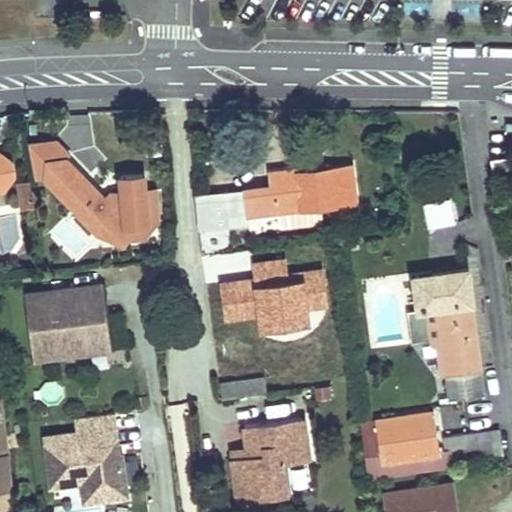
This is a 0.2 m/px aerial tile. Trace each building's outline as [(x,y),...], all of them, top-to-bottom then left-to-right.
[(60,140),(34,140),(39,175),(45,174),(64,157),(65,158),(72,151),(60,140)] [(0,191),(3,191),(15,174),(13,160),(0,151),(0,191)] [(511,156),(494,158),(497,178),(511,176),(511,156)] [(64,157),(45,174),(99,230),(105,225),(148,223),(145,190),(121,191),(122,201),(107,201),(65,158),(64,157)] [(275,186),(197,195),(201,230),(217,228),(217,234),(230,233),(229,226),(249,225),(249,216),(283,212),(322,207),(359,202),(355,166),(320,170),(320,164),(274,171),(275,186)] [(33,192),(31,180),(19,181),(21,199),(32,197),(33,196),(33,192)] [(511,198),(511,189),(511,183),(495,185),(497,200),(511,198)] [(156,189),(145,190),(148,223),(105,225),(99,230),(124,241),(130,235),(148,234),(158,223),(156,189)] [(451,195),(422,202),(428,229),(458,222),(451,195)] [(34,204),(33,197),(32,197),(21,199),(22,206),(34,204)] [(322,207),(283,212),(285,230),(324,224),(322,207)] [(54,271),(80,268),(79,252),(65,254),(66,257),(52,258),(54,271)] [(469,274),(435,278),(440,312),(424,314),(428,347),(444,345),(447,371),(481,367),(469,274)] [(435,278),(420,280),(424,314),(440,312),(435,278)] [(105,282),(74,286),(77,311),(107,307),(105,282)] [(74,286),(27,292),(35,358),(69,354),(68,350),(76,349),(77,353),(112,349),(107,307),(77,311),(74,286)] [(265,376),(221,381),(224,397),(267,392),(265,376)] [(0,395),(0,489),(12,488),(0,395)] [(115,411),(77,416),(79,431),(46,435),(53,485),(83,481),(86,481),(89,475),(97,481),(99,498),(128,494),(123,453),(119,454),(118,445),(119,444),(115,411)] [(431,411),(373,419),(378,462),(393,460),(420,456),(437,454),(431,411)] [(304,417),(245,425),(248,446),(249,456),(233,457),(239,498),(287,492),(284,463),(309,459),(304,417)] [(495,430),(473,433),(477,460),(499,456),(495,430)] [(473,433),(444,437),(448,464),(477,460),(473,433)] [(248,446),(232,449),(233,457),(249,456),(248,446)] [(420,456),(393,460),(395,476),(422,472),(420,456)] [(86,481),(83,481),(86,500),(99,498),(97,481),(89,475),(86,481)] [(457,511),(453,483),(386,492),(388,511),(457,511)]
